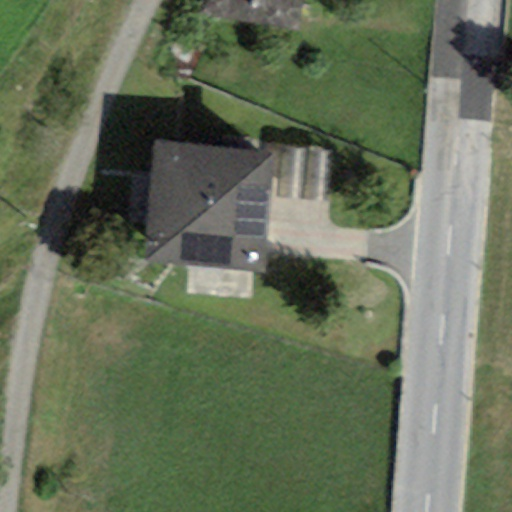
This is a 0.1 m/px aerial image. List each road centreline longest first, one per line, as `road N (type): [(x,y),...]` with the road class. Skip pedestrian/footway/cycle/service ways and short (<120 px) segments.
road 1 (residential): [(149,0),(53,221),(3,511)]
road 2 (tertiary): [(425,511),(477,0)]
